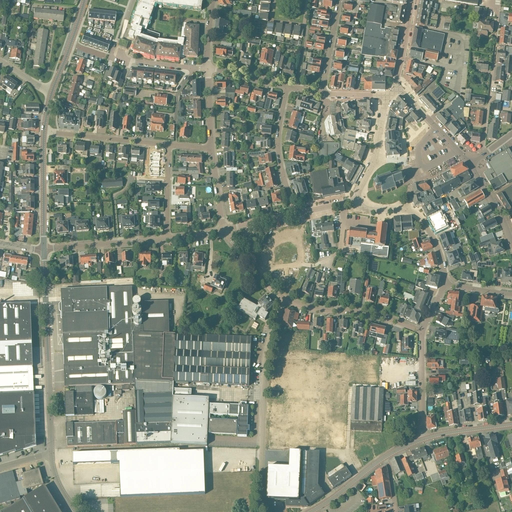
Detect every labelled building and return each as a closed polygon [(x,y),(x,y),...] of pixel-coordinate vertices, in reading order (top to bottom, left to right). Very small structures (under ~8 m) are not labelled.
[(146,31),(148,28),(154,11),(156,6),(158,6),(201,11),(202,12),(202,4),(203,0),(202,0),(140,0),(131,26),(131,27),(127,25),(122,41),(120,40),(119,44),(118,46),(118,47),(133,53),(155,60),(156,58),(157,58),(157,59),(179,62),(180,58),(184,58),(197,59),(199,28),(186,28),(186,26),(183,26),(183,29),(183,31),(181,43),(179,42),(178,45),(177,45),(165,44),(159,43),(160,36),(146,32),(146,31)] [(232,6),(233,2),(223,1),(222,0),(218,0),(218,6),(226,7),(226,8),(231,9),(231,6),(232,6)] [(333,7),(334,5),(333,5),(332,5),(333,1),(325,0),(319,0),(319,3),(323,4),(323,7),(332,8),(333,8),(333,7)] [(422,0),(420,0),(418,12),(435,15),(436,10),(438,10),(438,6),(435,5),(435,4),(434,3),(434,2),(429,1),(422,0)] [(233,14),(240,14),(240,15),(251,17),(252,7),(253,7),(253,4),(247,4),(247,7),(247,11),(238,10),(238,12),(234,11),(233,14)] [(347,12),(358,14),(359,6),(345,4),(345,6),(343,7),(343,9),(344,10),(347,11),(347,12)] [(382,25),(383,20),(385,8),(384,8),(370,5),(367,23),(374,24),(382,25)] [(385,5),(384,8),(385,8),(383,20),(390,21),(390,22),(403,25),(406,10),(398,8),(398,9),(395,8),(394,10),(390,9),(390,6),(385,5)] [(259,15),(269,16),(268,16),(268,13),(269,13),(270,8),(261,6),(261,7),(261,12),(260,12),(259,15)] [(41,19),(42,10),(34,9),(33,18),(41,19)] [(49,11),(42,10),(41,19),(48,20),(49,11)] [(321,19),(321,20),(329,22),(329,20),(330,21),(331,20),(331,18),(331,17),(330,17),(330,15),(326,14),(327,11),(319,10),(317,18),(321,19)] [(57,12),(49,11),(48,20),(56,21),(57,12)] [(64,13),(57,12),(56,21),(63,22),(64,13)] [(425,27),(436,29),(438,16),(435,15),(418,12),(416,26),(425,27)] [(258,24),(264,25),(266,25),(267,22),(268,22),(269,16),(259,15),(260,15),(259,21),(259,20),(258,24)] [(354,24),(355,19),(360,20),(361,16),(353,15),(353,17),(351,17),(343,15),(343,18),(341,19),(341,21),(342,22),(350,24),(350,23),(354,24)] [(227,35),(228,29),(229,29),(229,23),(220,21),(220,18),(216,18),(216,21),(215,31),(217,31),(217,35),(223,36),(223,34),(227,35)] [(329,22),(321,20),(321,22),(316,21),(316,26),(320,26),(320,27),(328,29),(328,28),(329,29),(329,28),(330,26),(329,25),(328,25),(329,22)] [(492,33),(493,24),(479,22),(478,36),(485,36),(486,32),(492,33)] [(374,24),(367,23),(366,23),(365,32),(364,32),(364,36),(362,50),(361,52),(361,55),(362,55),(362,58),(371,59),(372,57),(378,58),(377,67),(376,69),(394,69),(396,62),(385,62),(385,59),(386,59),(387,58),(396,60),(397,60),(398,52),(394,51),(394,49),(394,47),(396,47),(399,31),(397,30),(385,28),(385,30),(381,29),(382,25),(374,24)] [(272,34),(276,35),(277,25),(277,26),(274,26),(274,25),(268,24),(268,25),(266,25),(264,25),(263,33),(267,33),(272,34)] [(501,29),(500,37),(508,38),(509,34),(511,34),(511,24),(508,24),(508,30),(501,29)] [(285,36),(286,26),(285,28),(283,27),(283,26),(277,25),(276,35),(276,34),(281,35),(285,36)] [(292,27),(286,26),(285,36),(285,35),(290,36),(290,37),(293,37),(295,28),(294,29),(292,28),(292,27)] [(352,35),(353,32),(357,33),(357,32),(364,34),(364,29),(358,28),(358,30),(353,29),(353,30),(349,29),(348,28),(341,27),(341,30),(339,30),(339,32),(340,33),(340,34),(348,35),(352,35)] [(295,28),(293,37),(294,37),(294,36),(299,37),(299,38),(303,38),(304,30),(300,30),(301,29),(295,28)] [(414,48),(420,49),(426,50),(439,54),(441,54),(445,35),(422,30),(415,29),(415,30),(413,40),(412,48),(414,48)] [(47,39),(48,31),(39,30),(37,37),(47,39)] [(84,34),(81,43),(86,45),(89,36),(84,34)] [(317,42),(317,43),(324,44),(325,42),(327,41),(327,39),(326,37),(318,35),(318,37),(313,36),(312,41),(317,42)] [(89,36),(86,45),(91,46),(94,38),(89,36)] [(37,37),(36,45),(45,46),(47,39),(37,37)] [(499,45),(507,46),(508,42),(510,42),(510,40),(511,40),(508,40),(508,38),(500,37),(499,45)] [(94,38),(91,46),(97,48),(100,40),(94,38)] [(351,44),(354,44),(354,42),(357,43),(358,40),(352,39),(351,41),(347,40),(347,39),(339,38),(339,41),(337,42),(336,44),(338,45),(345,47),(346,45),(350,46),(351,44)] [(23,48),(24,43),(22,43),(21,47),(17,47),(18,43),(7,41),(7,39),(5,39),(4,46),(12,48),(11,55),(12,55),(11,59),(19,60),(21,52),(20,52),(21,48),(23,48)] [(100,40),(97,48),(102,50),(105,42),(100,40)] [(324,44),(317,43),(316,45),(312,44),(313,42),(307,41),(306,46),(311,47),(311,48),(315,49),(316,49),(324,51),(325,49),(325,48),(324,46),(324,44)] [(105,42),(102,50),(107,52),(110,43),(105,42)] [(45,46),(36,45),(35,52),(44,53),(45,46)] [(232,56),(233,48),(226,47),(226,49),(218,48),(217,55),(221,56),(220,57),(225,57),(226,55),(232,56)] [(501,50),(501,51),(498,51),(497,59),(497,63),(501,63),(502,60),(505,60),(506,48),(503,47),(503,50),(501,50)] [(439,54),(426,50),(426,52),(412,49),(410,57),(411,57),(411,58),(426,62),(426,59),(437,61),(439,54)] [(271,66),(274,52),(263,50),(260,64),(271,66)] [(349,53),(344,52),(344,51),(337,50),(336,53),(335,54),(334,56),(335,57),(343,58),(343,57),(348,58),(349,53)] [(35,52),(34,59),(43,61),(44,53),(35,52)] [(250,67),(252,59),(247,58),(248,55),(244,54),(241,64),(246,65),(246,66),(250,67)] [(313,64),(312,65),(320,67),(320,65),(322,64),(323,62),(321,60),(314,58),(313,59),(309,58),(308,63),(313,64)] [(43,61),(34,59),(33,67),(42,68),(43,61)] [(79,61),(77,66),(84,69),(86,63),(79,61)] [(346,71),(347,65),(334,62),(334,65),(332,66),(332,68),(334,69),(346,71)] [(418,77),(422,79),(426,72),(430,75),(433,70),(429,67),(414,64),(409,63),(406,74),(418,77)] [(293,77),(294,70),(295,67),(292,66),(291,65),(288,64),(287,65),(285,75),(289,75),(289,77),(293,77)] [(319,73),(321,72),(321,70),(320,69),(320,67),(312,65),(312,67),(308,66),(307,71),(311,72),(319,73)] [(358,73),(358,72),(359,67),(349,65),(348,72),(352,72),(358,73)] [(77,66),(75,72),(82,75),(84,69),(77,66)] [(108,82),(109,79),(113,80),(116,73),(117,71),(111,69),(109,75),(106,73),(103,80),(108,82)] [(378,69),(377,77),(379,78),(383,78),(383,77),(392,78),(394,70),(378,69)] [(497,69),(496,81),(504,82),(504,73),(504,69),(497,69)] [(339,72),(338,78),(332,78),(330,88),(339,89),(340,83),(343,83),(345,72),(339,72)] [(357,78),(358,73),(352,72),(352,77),(349,76),(349,80),(347,79),(346,89),(347,91),(349,91),(350,90),(354,90),(355,81),(356,81),(356,78),(357,78)] [(113,80),(112,82),(116,84),(115,87),(120,88),(123,81),(120,80),(122,75),(116,73),(113,80)] [(171,75),(170,85),(175,85),(175,82),(177,82),(180,78),(180,77),(176,77),(176,76),(171,75)] [(429,76),(424,81),(424,80),(418,85),(412,79),(408,83),(414,89),(412,91),(416,95),(416,94),(418,96),(423,91),(434,81),(429,76)] [(7,89),(12,81),(8,78),(5,83),(2,81),(0,83),(0,86),(2,88),(2,89),(4,90),(5,90),(6,91),(7,89)] [(73,78),(71,84),(79,86),(79,84),(81,84),(82,81),(73,78)] [(384,91),(385,79),(379,79),(372,79),(372,90),(384,91)] [(17,85),(12,81),(7,89),(12,92),(10,94),(12,96),(16,91),(14,89),(17,85)] [(225,85),(225,82),(217,82),(217,89),(225,89),(226,94),(235,94),(234,88),(230,88),(230,85),(225,85)] [(79,86),(71,84),(70,90),(79,93),(80,89),(78,89),(79,86)] [(430,100),(434,105),(438,110),(442,106),(438,101),(445,94),(436,84),(423,95),(425,96),(430,100)] [(244,93),(248,94),(249,88),(241,86),(240,90),(236,89),(235,93),(243,95),(244,93)] [(136,96),(137,89),(124,88),(124,95),(136,96)] [(70,90),(68,96),(75,98),(76,96),(78,96),(79,93),(70,90)] [(256,96),(262,97),(263,92),(255,90),(254,94),(252,93),(251,98),(255,99),(256,96)] [(511,108),(511,107),(511,92),(510,92),(502,91),(501,106),(511,108)] [(272,100),(275,101),(277,95),(270,93),(268,98),(267,98),(265,106),(270,107),(272,100)] [(450,102),(456,96),(453,93),(447,99),(450,102)] [(226,99),(217,99),(217,106),(220,106),(220,107),(226,107),(226,104),(230,104),(230,99),(233,99),(235,94),(226,94),(226,99)] [(166,106),(167,96),(155,95),(154,101),(150,100),(149,104),(166,106)] [(75,98),(68,96),(66,103),(75,105),(76,101),(75,101),(75,98)] [(421,100),(425,105),(430,100),(425,96),(421,100)] [(484,106),(485,97),(473,96),(472,104),(484,106)] [(413,111),(401,97),(394,104),(395,104),(390,110),(389,111),(397,117),(403,120),(413,111)] [(457,117),(463,112),(464,108),(464,103),(459,97),(451,104),(452,106),(444,112),(448,116),(452,113),(456,116),(450,122),(451,123),(452,124),(454,122),(455,123),(459,119),(457,117)] [(317,114),(320,103),(309,99),(308,101),(299,98),(296,106),(311,111),(310,112),(317,114)] [(434,105),(430,100),(425,105),(429,109),(434,105)] [(364,117),(370,117),(372,117),(373,102),(357,101),(357,107),(361,107),(363,107),(363,110),(363,112),(364,112),(364,117)] [(342,107),(345,112),(341,113),(342,119),(355,119),(355,106),(354,106),(352,102),(350,104),(349,103),(342,107)] [(117,115),(111,114),(110,121),(109,121),(109,126),(110,126),(109,130),(116,131),(117,122),(117,116),(121,116),(122,103),(119,103),(119,107),(118,107),(117,115)] [(26,105),(26,114),(38,114),(38,105),(26,105)] [(434,105),(429,109),(434,114),(439,110),(438,110),(434,105)] [(60,110),(59,118),(63,119),(63,125),(68,125),(69,115),(65,115),(65,111),(60,110)] [(152,120),(151,123),(164,125),(165,116),(154,115),(154,111),(149,110),(147,119),(152,120)] [(194,119),(201,119),(200,111),(194,111),(191,111),(188,111),(188,115),(191,114),(191,113),(194,113),(194,119)] [(293,113),(291,120),(296,121),(295,123),(299,124),(301,117),(304,118),(305,113),(298,111),(297,114),(293,113)] [(402,125),(403,120),(397,117),(389,111),(385,131),(396,132),(397,124),(402,125)] [(69,115),(68,125),(74,126),(75,120),(79,120),(80,112),(75,112),(74,116),(69,115)] [(103,117),(99,116),(99,112),(95,112),(94,122),(97,122),(96,128),(102,129),(103,117)] [(221,122),(227,122),(227,117),(234,117),(234,115),(230,115),(230,112),(225,112),(224,116),(221,115),(221,122)] [(438,117),(437,117),(437,118),(446,127),(451,123),(450,122),(456,116),(452,113),(448,116),(444,112),(438,117)] [(452,124),(451,123),(446,127),(455,136),(457,134),(458,136),(466,129),(464,127),(465,126),(464,118),(463,112),(457,117),(459,119),(455,123),(454,122),(452,124)] [(509,125),(510,116),(508,116),(508,113),(501,112),(500,118),(503,119),(502,124),(509,125)] [(261,113),(260,117),(262,118),(261,124),(265,124),(266,119),(272,120),(273,115),(261,113)] [(414,121),(417,124),(420,123),(420,122),(421,121),(420,119),(420,118),(415,113),(410,117),(405,121),(409,124),(411,122),(412,123),(414,121)] [(142,134),(144,122),(146,122),(147,114),(145,114),(144,117),(143,117),(143,120),(137,119),(135,133),(142,134)] [(345,133),(346,130),(344,128),(344,126),(341,126),(340,121),(339,121),(338,114),(337,114),(332,115),(331,115),(331,117),(329,118),(328,117),(325,122),(325,123),(324,123),(326,135),(330,135),(331,136),(334,135),(335,136),(342,134),(345,133)] [(89,119),(83,119),(83,123),(84,123),(84,127),(90,128),(91,122),(94,123),(94,116),(90,116),(89,119)] [(130,132),(131,119),(124,118),(124,123),(123,123),(122,131),(130,132)] [(296,121),(291,120),(289,127),(297,130),(301,131),(301,129),(306,131),(308,126),(299,124),(295,123),(296,121)] [(370,128),(371,122),(363,120),(360,120),(359,129),(365,130),(365,131),(369,131),(369,128),(370,128)] [(497,140),(499,121),(492,120),(492,126),(489,126),(487,139),(497,140)] [(0,124),(0,132),(3,133),(4,128),(7,129),(8,123),(4,122),(3,125),(0,124)] [(222,133),(227,133),(228,130),(226,130),(227,127),(229,127),(229,123),(227,122),(221,122),(220,128),(223,129),(222,133)] [(164,125),(151,123),(150,131),(152,131),(151,136),(155,137),(156,132),(163,132),(164,125)] [(265,124),(261,124),(261,123),(260,126),(262,127),(261,135),(271,136),(272,128),(266,127),(266,124),(265,124)] [(189,127),(189,124),(184,124),(184,131),(181,130),(180,138),(188,139),(188,135),(189,135),(190,131),(188,131),(188,127),(189,127)] [(354,151),(356,152),(359,145),(355,144),(357,133),(354,132),(354,129),(349,128),(348,131),(346,130),(345,133),(342,148),(354,151)] [(26,144),(26,146),(33,146),(33,144),(34,144),(34,138),(30,137),(28,137),(28,132),(25,132),(25,138),(26,138),(26,144)] [(294,144),(297,134),(288,132),(285,142),(294,144)] [(313,143),(315,136),(301,132),(299,139),(313,143)] [(480,143),(480,136),(480,134),(468,132),(467,137),(466,138),(462,134),(457,139),(463,146),(468,141),(471,141),(471,142),(480,143)] [(386,146),(398,145),(398,138),(399,138),(399,133),(385,135),(386,146)] [(270,141),(265,142),(264,139),(258,139),(258,138),(254,138),(254,142),(260,142),(260,149),(261,149),(261,153),(266,152),(266,149),(270,149),(270,141)] [(65,147),(57,147),(57,154),(70,154),(70,143),(65,143),(65,147)] [(85,149),(85,145),(77,144),(76,152),(83,152),(83,156),(87,157),(87,149),(85,149)] [(339,149),(340,144),(319,144),(319,159),(329,159),(339,149)] [(359,145),(356,152),(354,159),(361,162),(366,148),(359,145)] [(398,145),(386,146),(387,158),(400,157),(399,152),(401,152),(401,147),(398,147),(398,145)] [(90,156),(94,156),(94,157),(101,158),(102,155),(103,147),(96,146),(96,148),(91,147),(90,154),(90,156)] [(112,154),(113,148),(106,147),(106,154),(109,154),(108,161),(114,161),(115,155),(112,154)] [(125,156),(126,149),(119,149),(119,155),(122,156),(121,162),(127,163),(128,156),(125,156)] [(483,174),(488,182),(501,174),(507,184),(511,180),(511,153),(509,149),(494,158),(487,162),(491,169),(483,174)] [(139,155),(140,150),(132,150),(131,155),(137,156),(137,160),(143,161),(144,155),(139,155)] [(230,161),(230,158),(232,158),(232,153),(234,153),(234,150),(229,150),(228,153),(228,154),(224,154),(224,161),(230,161)] [(25,157),(25,161),(33,161),(33,155),(27,155),(27,151),(21,151),(21,157),(25,157)] [(150,154),(150,163),(160,163),(161,155),(161,154),(157,154),(157,153),(153,153),(153,154),(150,154)] [(293,154),(290,154),(289,160),(304,162),(305,156),(298,155),(298,153),(296,153),(294,153),(293,154)] [(333,160),(341,165),(344,166),(347,160),(336,154),(333,160)] [(198,155),(198,157),(197,164),(196,164),(197,169),(191,169),(190,174),(198,175),(203,174),(202,163),(202,156),(198,155)] [(264,157),(258,158),(260,165),(266,164),(272,163),(270,155),(264,156),(264,157)] [(347,160),(344,166),(341,165),(340,167),(343,169),(342,169),(349,173),(346,178),(347,182),(349,183),(353,185),(363,168),(347,160)] [(230,161),(224,161),(224,168),(226,168),(226,172),(232,172),(232,169),(230,169),(230,161)] [(321,199),(320,196),(322,195),(322,197),(345,193),(342,179),(341,174),(339,174),(338,169),(334,170),(334,161),(329,161),(329,164),(329,167),(329,171),(310,174),(314,194),(313,195),(315,201),(321,199)] [(469,181),(468,180),(470,179),(470,177),(468,172),(469,172),(463,164),(453,170),(442,175),(446,183),(433,190),(437,198),(458,187),(462,185),(469,181)] [(58,173),(55,173),(55,185),(64,185),(64,184),(68,184),(68,173),(70,173),(70,167),(67,167),(67,166),(58,166),(58,173)] [(292,175),(298,173),(299,173),(300,175),(303,174),(302,171),(300,171),(298,166),(290,168),(292,175)] [(160,170),(149,169),(149,173),(150,173),(150,177),(160,178),(160,170)] [(403,183),(405,179),(405,177),(404,175),(400,173),(391,176),(391,174),(377,179),(379,183),(373,185),(375,189),(376,192),(381,190),(382,193),(396,188),(395,186),(403,183)] [(257,185),(276,180),(274,174),(266,176),(263,177),(259,178),(260,181),(255,182),(256,185),(257,185)] [(501,174),(488,182),(494,192),(507,184),(501,174)] [(186,177),(178,176),(177,183),(185,185),(186,180),(190,181),(190,177),(186,176),(186,177)] [(21,184),(26,184),(26,187),(33,187),(33,181),(29,181),(29,179),(21,179),(21,184)] [(102,181),(102,189),(123,187),(122,179),(102,181)] [(267,189),(270,188),(277,187),(276,180),(257,185),(258,187),(261,186),(261,187),(266,186),(267,189)] [(307,194),(306,190),(309,190),(306,183),(304,183),(303,180),(295,182),(296,186),(297,186),(299,192),(300,192),(301,196),(307,194)] [(235,191),(235,190),(235,188),(233,188),(233,181),(227,181),(227,187),(229,187),(229,191),(235,191)] [(465,196),(478,189),(474,181),(461,189),(461,190),(459,191),(462,197),(464,195),(465,196)] [(421,194),(431,191),(429,184),(429,182),(419,184),(412,185),(414,195),(421,194)] [(159,192),(159,185),(151,185),(147,185),(147,190),(151,190),(151,193),(155,193),(156,192),(159,192)] [(508,213),(511,211),(511,186),(497,196),(507,213),(508,213)] [(33,187),(26,187),(26,191),(21,191),(21,196),(29,196),(29,193),(34,193),(33,187)] [(189,199),(189,196),(189,193),(188,193),(189,189),(184,189),(175,189),(175,196),(180,196),(180,198),(184,199),(189,199)] [(63,198),(68,197),(68,191),(58,191),(58,197),(55,197),(55,205),(58,205),(58,206),(64,206),(63,198)] [(456,212),(467,206),(483,196),(480,191),(457,205),(454,200),(450,202),(456,212)] [(237,206),(237,204),(239,204),(238,199),(238,198),(241,198),(240,193),(240,192),(237,193),(229,194),(228,195),(231,212),(243,210),(242,203),(238,204),(239,206),(237,206)] [(253,201),(246,203),(248,209),(256,207),(255,201),(256,201),(254,192),(252,193),(253,201)] [(259,200),(260,207),(268,205),(267,198),(260,200),(258,192),(254,192),(256,201),(259,200)] [(276,203),(281,202),(279,192),(276,193),(276,195),(272,195),(273,204),(274,204),(274,205),(277,205),(276,203)] [(425,200),(428,199),(428,198),(426,193),(412,197),(413,203),(425,199),(425,200)] [(21,201),(26,201),(26,204),(34,204),(34,198),(29,198),(29,196),(21,196),(21,201)] [(424,206),(428,205),(427,203),(435,200),(433,196),(428,198),(428,199),(425,200),(425,199),(413,203),(414,208),(423,205),(424,206)] [(467,206),(468,208),(485,199),(483,196),(467,206)] [(153,198),(143,198),(143,203),(148,203),(148,208),(152,208),(152,209),(156,209),(156,208),(159,208),(159,207),(160,207),(160,204),(159,204),(159,201),(153,201),(153,198)] [(435,208),(443,205),(440,200),(432,203),(435,208)] [(13,205),(1,204),(1,208),(5,208),(5,211),(12,212),(13,205)] [(34,204),(26,204),(22,204),(22,208),(21,208),(21,210),(18,210),(18,213),(30,213),(30,210),(34,210),(34,204)] [(422,209),(426,217),(427,217),(427,218),(437,213),(431,204),(428,205),(422,209)] [(485,221),(483,218),(493,213),(489,205),(479,210),(481,215),(479,216),(481,219),(478,221),(480,224),(485,221)] [(209,215),(211,215),(210,211),(204,212),(203,208),(196,209),(198,219),(201,218),(202,221),(206,221),(206,220),(210,219),(209,215)] [(146,213),(146,217),(148,217),(148,224),(150,224),(150,228),(152,228),(152,229),(156,229),(156,228),(159,228),(159,217),(152,217),(152,213),(146,213)] [(432,223),(431,224),(433,229),(434,228),(436,233),(446,228),(444,223),(446,222),(444,218),(442,219),(440,214),(430,219),(432,223)] [(24,226),(32,227),(33,216),(25,215),(24,226)] [(133,216),(128,216),(129,229),(132,229),(132,228),(135,228),(134,221),(138,221),(137,215),(133,215),(133,216)] [(72,225),(71,217),(71,219),(66,220),(66,223),(62,223),(62,216),(63,234),(67,234),(66,233),(68,233),(68,229),(69,228),(69,226),(72,225)] [(125,229),(129,229),(128,216),(122,217),(122,216),(118,216),(119,223),(122,222),(123,229),(125,228),(125,229)] [(71,217),(72,225),(76,225),(77,232),(89,231),(88,222),(81,223),(81,221),(79,221),(78,217),(71,217)] [(102,218),(103,231),(107,231),(107,230),(109,230),(109,223),(112,223),(112,217),(108,217),(108,218),(102,218)] [(413,225),(411,225),(411,217),(400,218),(400,217),(393,218),(395,233),(401,232),(401,231),(404,231),(404,235),(414,234),(413,225)] [(100,231),(103,231),(102,218),(96,219),(96,218),(93,218),(93,225),(97,224),(97,231),(100,230),(100,231)] [(497,226),(494,219),(490,221),(489,222),(486,223),(480,225),(483,232),(485,231),(489,229),(489,230),(497,226)] [(325,224),(325,226),(321,226),(322,233),(334,232),(333,224),(328,225),(328,223),(327,223),(325,223),(325,224)] [(298,225),(291,226),(293,237),(300,236),(298,225)] [(384,247),(387,226),(377,225),(376,233),(367,232),(350,230),(350,233),(348,232),(346,247),(350,248),(350,247),(360,248),(359,255),(371,257),(388,259),(389,248),(384,247)] [(293,237),(291,226),(284,228),(286,239),(293,237)] [(284,228),(277,229),(280,240),(286,239),(284,228)] [(23,229),(17,229),(15,229),(14,237),(17,237),(17,232),(23,233),(23,236),(31,237),(31,233),(26,232),(26,230),(23,229)] [(273,241),(280,240),(277,229),(271,231),(273,241)] [(440,237),(442,243),(452,240),(450,234),(453,233),(452,230),(446,232),(447,235),(440,237)] [(273,241),(271,231),(264,232),(266,243),(273,241)] [(328,245),(327,245),(326,236),(320,237),(322,250),(329,249),(328,245)] [(417,250),(421,248),(422,248),(423,252),(432,249),(428,239),(424,241),(425,243),(420,245),(418,239),(412,241),(413,245),(415,244),(417,250)] [(452,240),(442,243),(445,250),(452,247),(453,250),(459,248),(461,247),(460,244),(456,245),(454,239),(452,240)] [(494,254),(494,255),(504,252),(504,251),(505,250),(504,248),(503,248),(503,247),(501,243),(492,246),(491,246),(492,246),(488,248),(489,251),(488,251),(490,256),(494,254)] [(258,254),(265,248),(261,244),(254,249),(258,254)] [(261,258),(268,253),(265,248),(258,254),(261,258)] [(460,251),(459,248),(453,250),(454,253),(447,255),(448,258),(447,259),(448,262),(461,257),(458,251),(460,251)] [(150,264),(151,254),(141,253),(140,262),(140,267),(146,267),(146,263),(150,264)] [(272,257),(268,253),(261,258),(265,262),(272,257)] [(127,267),(127,263),(130,263),(130,258),(129,258),(129,254),(122,255),(123,267),(127,267)] [(162,255),(162,260),(162,261),(167,262),(167,266),(172,266),(172,254),(168,254),(168,255),(162,255)] [(191,264),(187,264),(187,260),(188,260),(188,254),(180,254),(180,260),(180,264),(186,264),(186,271),(185,270),(184,276),(188,277),(189,271),(190,271),(191,264)] [(205,268),(206,259),(205,259),(206,256),(202,256),(203,255),(195,254),(193,270),(201,272),(201,268),(205,268)] [(106,256),(106,264),(107,269),(110,268),(110,264),(114,264),(113,259),(113,255),(106,256)] [(96,256),(88,257),(88,263),(89,263),(89,267),(92,267),(91,262),(97,262),(96,256)] [(461,257),(448,262),(449,265),(450,265),(451,268),(457,265),(458,268),(465,266),(462,256),(461,257)] [(84,265),(88,265),(89,267),(89,263),(88,263),(88,257),(80,257),(80,265),(78,265),(78,271),(84,271),(84,265)] [(265,262),(268,266),(275,261),(272,257),(265,262)] [(293,261),(299,267),(303,263),(297,257),(293,261)] [(67,267),(73,267),(73,258),(60,259),(61,266),(61,270),(67,270),(67,267)] [(279,265),(275,261),(268,266),(272,271),(279,265)] [(299,267),(293,261),(289,265),(295,271),(299,267)] [(291,275),(295,271),(289,265),(285,269),(291,275)] [(291,275),(285,269),(281,272),(287,279),(291,275)] [(501,280),(501,284),(511,284),(511,269),(509,269),(508,270),(508,272),(502,271),(497,271),(496,280),(501,280)] [(463,272),(462,279),(473,281),(473,277),(477,278),(477,272),(470,271),(470,273),(463,272)] [(287,279),(281,272),(277,277),(283,283),(287,279)] [(214,287),(222,291),(224,285),(226,285),(227,283),(225,282),(226,282),(220,280),(220,279),(215,276),(210,286),(206,285),(203,290),(211,293),(214,287)] [(437,289),(439,278),(429,276),(427,284),(426,284),(426,285),(421,283),(420,289),(426,292),(428,287),(437,289)] [(360,295),(362,282),(351,280),(349,294),(360,295)] [(337,295),(338,289),(337,289),(337,284),(330,283),(329,288),(328,288),(328,294),(328,298),(336,298),(336,295),(337,295)] [(308,294),(310,291),(311,291),(313,286),(308,284),(308,285),(305,284),(302,292),(308,294)] [(323,297),(324,287),(319,286),(319,290),(316,289),(315,296),(323,297)] [(133,308),(133,307),(132,288),(61,291),(65,388),(135,385),(133,354),(133,334),(133,333),(141,332),(140,324),(132,325),(131,308),(133,308)] [(375,296),(376,292),(370,291),(369,295),(367,294),(366,301),(373,303),(375,296)] [(421,292),(421,293),(417,291),(415,297),(404,293),(403,297),(413,301),(412,303),(416,304),(414,310),(422,313),(430,296),(421,292)] [(389,298),(390,293),(386,292),(385,298),(381,297),(379,304),(382,305),(383,304),(388,305),(390,298),(389,298)] [(458,313),(460,302),(458,302),(459,293),(449,292),(447,305),(451,305),(450,312),(458,313)] [(266,313),(274,305),(266,297),(258,305),(260,306),(256,308),(256,307),(243,299),(240,304),(239,303),(235,309),(255,320),(258,316),(265,320),(268,315),(264,312),(265,312),(266,313)] [(497,310),(495,309),(497,300),(482,297),(481,307),(470,305),(468,321),(481,323),(483,312),(484,312),(484,313),(485,314),(485,315),(488,316),(489,315),(490,314),(490,313),(497,314),(498,314),(499,313),(499,311),(499,310),(497,310)] [(144,332),(170,333),(169,302),(143,303),(144,324),(144,332)] [(0,457),(33,448),(33,443),(32,443),(32,439),(30,395),(33,395),(32,369),(31,347),(28,347),(27,338),(29,338),(29,334),(31,334),(30,317),(28,317),(27,305),(0,305),(0,457)] [(420,319),(422,314),(410,310),(411,308),(404,305),(399,317),(406,320),(409,321),(417,324),(420,319)] [(285,310),(283,321),(293,321),(295,312),(285,310)] [(452,322),(455,317),(450,316),(450,317),(446,314),(444,318),(440,316),(436,322),(446,327),(450,320),(452,322)] [(313,327),(321,328),(321,324),(320,323),(320,320),(314,320),(313,323),(310,323),(310,331),(313,331),(313,327)] [(336,324),(333,324),(333,321),(327,320),(326,334),(332,334),(332,333),(335,333),(335,329),(336,329),(336,324)] [(339,338),(340,332),(343,333),(343,329),(346,330),(347,321),(340,321),(340,329),(337,329),(336,338),(339,338)] [(354,322),(352,333),(362,335),(363,329),(361,329),(362,324),(358,323),(358,322),(355,321),(354,322)] [(310,323),(297,322),(297,330),(309,331),(310,323)] [(377,334),(379,327),(371,325),(369,336),(376,337),(377,334)] [(384,335),(386,329),(379,327),(377,334),(383,335),(382,341),(384,341),(386,336),(384,335)] [(435,338),(446,340),(459,342),(460,331),(451,329),(451,333),(447,333),(447,332),(436,330),(435,338)] [(238,407),(208,405),(209,399),(191,398),(191,390),(173,390),(173,383),(249,386),(250,370),(208,369),(208,368),(202,368),(203,335),(140,333),(134,333),(135,385),(135,390),(137,445),(171,444),(207,445),(208,431),(209,431),(209,434),(236,435),(236,433),(238,433),(237,437),(247,437),(247,432),(249,432),(250,427),(247,427),(248,417),(248,407),(241,407),(241,405),(238,405),(238,407)] [(396,342),(404,342),(405,350),(411,350),(411,349),(413,349),(413,346),(411,346),(411,338),(402,338),(402,334),(396,334),(396,342)] [(208,369),(250,370),(251,337),(250,337),(203,335),(202,368),(208,368),(208,369)] [(354,358),(353,384),(351,421),(351,424),(351,431),(382,432),(382,422),(384,386),(402,386),(402,387),(402,389),(404,389),(404,387),(407,387),(408,360),(354,358)] [(436,369),(439,369),(444,369),(444,361),(427,361),(427,369),(432,369),(432,370),(436,370),(436,369)] [(318,447),(346,448),(347,404),(328,404),(329,365),(321,364),(321,391),(303,390),(303,404),(269,403),(268,427),(302,428),(302,430),(304,430),(304,435),(302,435),(302,447),(315,447),(315,442),(318,442),(318,447)] [(438,374),(438,378),(429,378),(429,385),(438,385),(438,381),(445,381),(445,374),(438,374)] [(499,390),(505,389),(504,378),(497,379),(498,389),(499,388),(499,390)] [(66,416),(93,415),(92,387),(76,388),(76,393),(65,393),(66,416)] [(473,394),(473,398),(473,403),(474,403),(474,405),(480,405),(479,393),(476,394),(475,388),(472,388),(472,392),(473,392),(473,394)] [(404,389),(402,389),(397,389),(397,390),(394,390),(394,395),(397,395),(397,396),(400,396),(400,406),(408,406),(408,403),(412,403),(412,402),(416,402),(416,397),(417,397),(417,392),(408,392),(408,393),(405,393),(405,389),(404,389)] [(493,394),(494,401),(489,402),(489,405),(493,404),(495,417),(504,416),(502,404),(500,404),(499,394),(493,394)] [(457,401),(459,410),(458,410),(461,424),(472,422),(470,411),(461,412),(461,409),(462,409),(460,400),(457,401)] [(385,403),(386,411),(390,410),(390,406),(394,405),(393,402),(385,403)] [(456,411),(451,412),(450,403),(443,404),(445,419),(448,419),(449,426),(458,425),(456,411)] [(137,445),(136,412),(123,412),(124,422),(73,424),(66,424),(67,439),(67,438),(68,448),(137,445)] [(432,429),(437,429),(436,424),(437,423),(435,417),(430,418),(430,416),(427,417),(427,430),(432,429)] [(278,431),(271,431),(270,444),(278,444),(278,431)] [(495,436),(489,437),(492,446),(495,445),(497,444),(495,436)] [(489,437),(483,439),(486,447),(488,447),(492,446),(489,437)] [(478,438),(468,441),(470,450),(475,449),(480,448),(480,447),(478,438)] [(446,447),(433,451),(433,452),(435,455),(437,461),(441,460),(449,457),(446,447)] [(424,448),(417,450),(421,458),(423,457),(427,456),(424,448)] [(480,448),(475,449),(477,458),(483,456),(480,448)] [(180,450),(113,453),(113,463),(119,463),(121,498),(205,495),(204,452),(180,453),(180,450)] [(417,450),(411,453),(413,457),(414,460),(414,461),(418,459),(421,458),(417,450)] [(301,509),(303,509),(305,509),(306,508),(308,507),(308,506),(324,495),(318,486),(317,486),(319,453),(301,452),(301,451),(290,451),(289,467),(268,467),(266,499),(286,500),(286,508),(301,508),(301,509)] [(462,455),(456,457),(457,461),(455,461),(457,465),(461,464),(462,467),(465,467),(464,464),(464,463),(462,455)] [(399,457),(390,461),(396,475),(405,471),(399,457)] [(409,458),(402,461),(409,477),(415,475),(415,474),(412,466),(410,462),(409,458)] [(386,466),(380,468),(379,469),(380,470),(379,470),(380,471),(375,472),(379,499),(379,500),(392,498),(392,497),(391,497),(387,471),(386,467),(386,466)] [(333,489),(352,477),(346,468),(327,480),(333,489)] [(0,505),(5,504),(6,506),(11,505),(11,504),(12,504),(11,502),(20,500),(19,497),(27,495),(26,491),(43,485),(38,470),(23,474),(22,469),(0,475),(0,505)] [(507,470),(501,472),(503,479),(506,478),(506,480),(509,479),(507,470)] [(445,471),(439,473),(441,480),(447,477),(445,471)] [(415,475),(409,477),(410,479),(416,482),(424,478),(422,473),(415,476),(415,475)] [(439,473),(430,476),(433,482),(441,480),(439,473)] [(441,480),(443,485),(446,484),(445,481),(450,479),(449,477),(447,477),(441,480)] [(503,479),(500,480),(500,481),(499,483),(497,483),(499,492),(503,491),(504,492),(508,491),(508,489),(509,489),(506,480),(506,478),(503,479)] [(57,511),(50,500),(43,487),(7,508),(6,507),(3,509),(3,510),(0,511),(57,511)]
